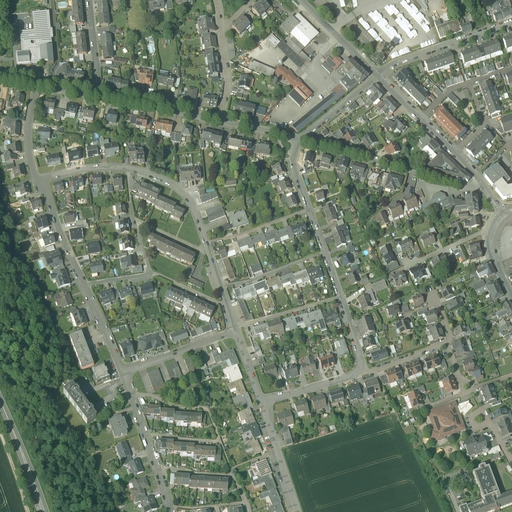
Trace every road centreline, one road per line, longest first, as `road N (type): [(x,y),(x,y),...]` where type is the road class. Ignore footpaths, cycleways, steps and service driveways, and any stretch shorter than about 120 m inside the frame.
road 1 (residential): [(358,374),(360,360),(295,170),(300,140)]
road 2 (residential): [(235,329),(188,199),(176,186),(125,169)]
road 3 (residential): [(479,181),(468,186),(300,140)]
road 4 (residential): [(83,285),(150,274),(125,169)]
road 5 (residential): [(121,373),(171,511)]
road 6 (residential): [(377,77),(393,63),(511,22)]
road 7 (residential): [(218,119),(93,95)]
road 8 (residential): [(121,373),(235,329)]
